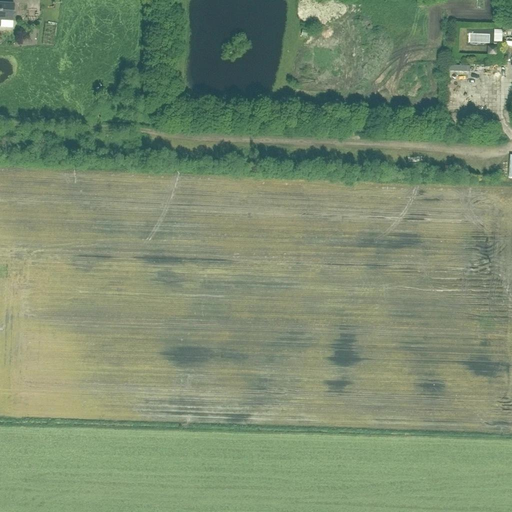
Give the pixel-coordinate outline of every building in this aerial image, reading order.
[(0,26),(0,21),(12,22),(13,4),(0,3),(0,26)] [(32,8),(27,11),(26,17),(32,21),(38,18),(38,11),(32,8)] [(491,28),(471,27),(471,42),(491,42),(491,28)] [(327,145),(327,153),(351,153),(351,145),(327,145)] [(400,153),(396,155),(401,163),(404,161),(400,153)] [(479,154),(480,161),(492,160),(492,153),(479,154)] [(500,155),(492,166),(498,170),(506,159),(500,155)]
